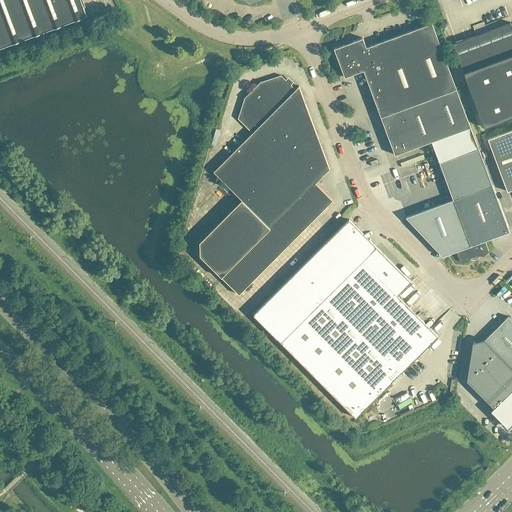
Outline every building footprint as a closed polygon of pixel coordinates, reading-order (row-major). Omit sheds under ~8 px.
[(0,0),(0,26),(24,3),(23,0),(0,0)] [(92,0),(47,0),(58,27),(97,12),(92,0)] [(511,117),(511,26),(510,22),(453,43),(484,128),(511,117)] [(363,38),(334,48),(345,77),(363,70),(376,103),(451,75),(432,23),(366,47),(363,38)] [(241,200),(199,242),(200,255),(239,294),(333,200),(316,183),(330,169),(305,103),(299,86),(295,89),(281,75),(261,82),(261,81),(244,98),(244,99),(238,118),(245,125),(252,132),(213,172),(241,200)] [(451,75),(376,103),(381,117),(395,155),(432,141),(439,162),(479,147),(470,127),(456,89),(451,75)] [(511,129),(488,139),(507,191),(511,189),(511,129)] [(439,204),(406,217),(442,256),(456,251),(460,262),(467,262),(469,260),(472,257),(477,256),(480,256),(483,256),(489,251),(485,240),(510,231),(492,185),(479,147),(439,162),(453,199),(439,204)] [(438,336),(397,295),(411,281),(404,274),(356,226),(349,219),(253,314),(355,418),(438,336)] [(507,427),(511,422),(511,320),(508,316),(484,340),(472,342),(466,380),(494,408),(491,410),(507,427)] [(474,418),(492,436),(498,431),(480,412),(474,418)]
